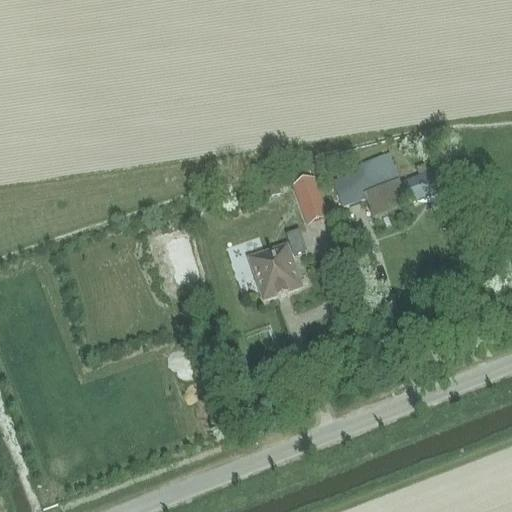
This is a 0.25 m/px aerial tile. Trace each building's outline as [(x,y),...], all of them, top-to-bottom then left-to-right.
[(447,168),(400,186),(400,184),(397,176),(399,175),(393,159),(333,180),(344,211),(366,203),(374,224),(409,209),(408,207),(456,188),(447,168)] [(307,182),(303,170),(288,176),(292,188),(307,182)] [(282,197),(275,178),(260,183),(266,202),(282,197)] [(330,222),(324,207),(316,182),(295,189),(304,215),(309,230),(330,222)] [(301,233),(286,238),(293,260),(308,254),(301,233)] [(286,295),(300,290),(286,248),(248,261),(262,303),(277,298),(277,299),(287,296),(286,295)]
